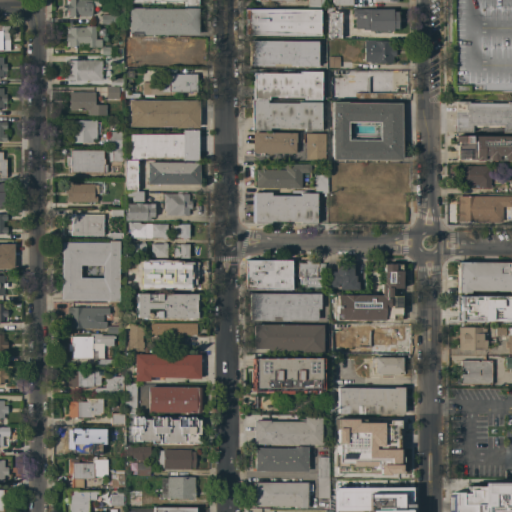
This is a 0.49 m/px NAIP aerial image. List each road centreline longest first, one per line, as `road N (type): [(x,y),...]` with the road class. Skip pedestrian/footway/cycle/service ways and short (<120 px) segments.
road 1 (residential): [(430,511),(425,0)]
road 2 (residential): [(37,511),(31,9)]
road 3 (residential): [(511,243),(228,245)]
road 4 (residential): [(228,511),(228,245)]
road 5 (residential): [(228,245),(227,0)]
